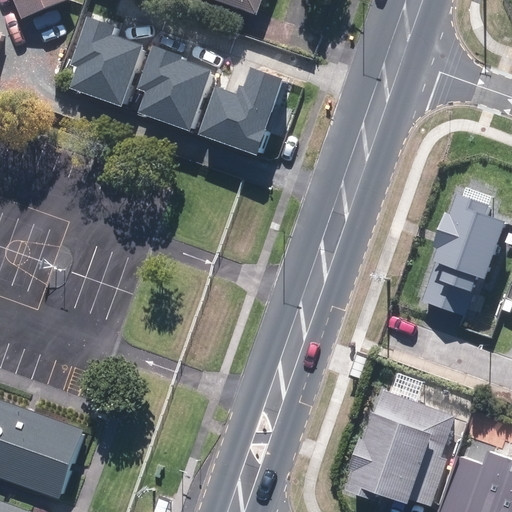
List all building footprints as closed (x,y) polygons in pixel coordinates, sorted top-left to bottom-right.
[(80,16),(67,11),(55,46),(68,50),(80,16)] [(0,70),(13,32),(0,27),(0,70)] [(226,60),(143,33),(126,82),(209,110),(226,60)] [(94,52),(73,44),(63,70),(84,78),(94,52)] [(497,199),(467,188),(431,293),(473,307),(485,274),(494,277),(511,224),(511,212),(495,206),(497,199)] [(461,411),(391,385),(373,432),(367,430),(354,464),(361,466),(354,484),(387,496),(390,487),(427,500),(461,411)] [(25,511),(0,502),(0,483),(52,503),(79,433),(0,403),(0,511),(25,511)] [(511,511),(511,449),(495,444),(491,456),(466,447),(442,511),(443,511),(511,511)]
